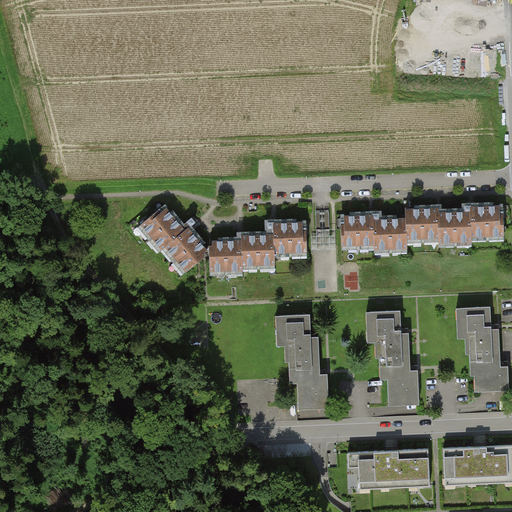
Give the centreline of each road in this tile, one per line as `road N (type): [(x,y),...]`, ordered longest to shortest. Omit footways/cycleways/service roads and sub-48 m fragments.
road 1 (track): [(47,197),(72,250),(238,434),(255,464),(315,511)]
road 2 (residential): [(241,434),(511,423)]
road 3 (residential): [(511,177),(266,188)]
road 4 (track): [(75,511),(241,434)]
road 5 (track): [(47,197),(0,35)]
